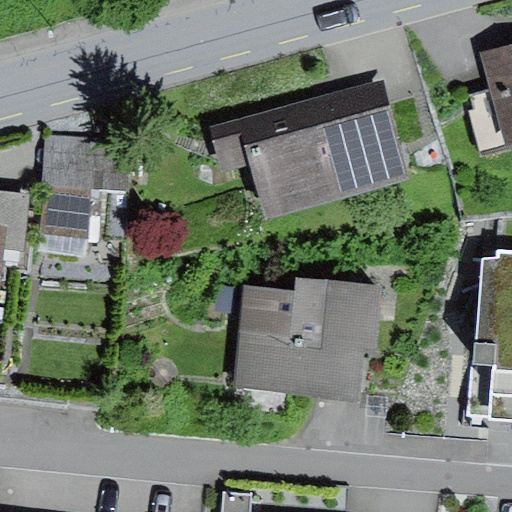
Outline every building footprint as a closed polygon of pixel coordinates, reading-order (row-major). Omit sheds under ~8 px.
[(511,46),(482,54),(492,91),(508,149),(511,147),(511,46)] [(385,81),(209,131),(221,174),(253,165),(269,221),(413,180),(385,81)] [(508,149),(492,91),(465,98),(481,156),(508,149)] [(134,142),(45,136),(38,236),(87,239),(90,191),(131,194),(134,142)] [(0,194),(0,231),(6,232),(4,252),(24,254),(30,197),(0,194)] [(499,261),(483,262),(468,417),(511,421),(511,252),(502,252),(499,261)] [(296,293),(244,288),(233,391),(356,403),(361,352),(378,354),(384,288),(297,279),(296,293)] [(222,511),(249,511),(251,496),(223,494),(222,511)]
